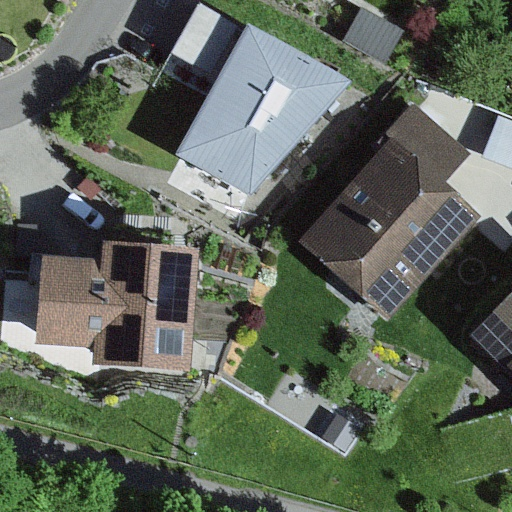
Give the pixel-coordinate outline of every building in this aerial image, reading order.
[(207,98),(242,33),(236,29),(196,8),(169,57),(161,73),(207,98)] [(401,33),(358,10),(341,42),(385,65),(401,33)] [(207,98),(172,160),(246,200),(346,87),(244,30),(242,33),(207,98)] [(296,245),(384,324),(477,220),(442,189),(471,156),(413,104),(375,146),(380,150),(296,245)] [(511,126),(495,121),(480,161),(511,173),(511,126)] [(88,372),(188,378),(196,254),(97,248),(96,267),(37,263),(31,350),(89,353),(88,372)] [(511,292),(463,341),(511,389),(511,292)] [(511,419),(510,414),(441,431),(454,485),(511,470),(511,419)]
